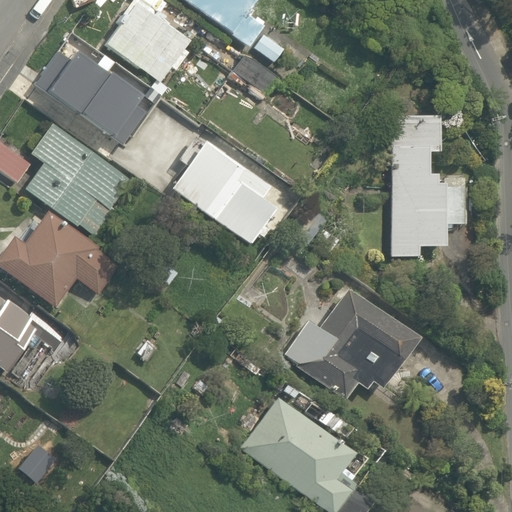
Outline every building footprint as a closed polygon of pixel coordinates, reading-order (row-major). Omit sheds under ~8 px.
[(263,23),(247,13),(254,0),(175,0),(226,33),(225,35),(247,48),(263,23)] [(157,83),(166,69),(174,74),(194,44),(182,36),(132,2),(102,46),(157,83)] [(290,56),(258,34),(231,74),(263,95),(290,56)] [(63,40),(46,67),(100,101),(116,74),(63,40)] [(438,223),(466,223),(465,167),(445,167),(444,114),(383,115),(386,259),(413,259),(413,249),(438,249),(438,223)] [(131,180),(48,128),(30,158),(43,166),(24,197),(94,240),(131,180)] [(274,190),(200,141),(166,192),(247,246),(251,238),(259,243),(268,230),(263,227),(274,211),(264,205),(274,190)] [(0,143),(0,173),(14,182),(27,161),(0,143)] [(72,282),(94,296),(114,263),(28,210),(0,256),(0,274),(56,309),(72,282)] [(349,391),(363,402),(412,339),(342,285),(312,323),(304,317),(274,355),(338,405),(349,391)] [(38,344),(52,353),(62,339),(0,299),(0,372),(3,375),(23,345),(32,352),(38,344)] [(335,475),(353,449),(267,390),(230,446),(326,511),(330,511),(349,485),(335,475)]
